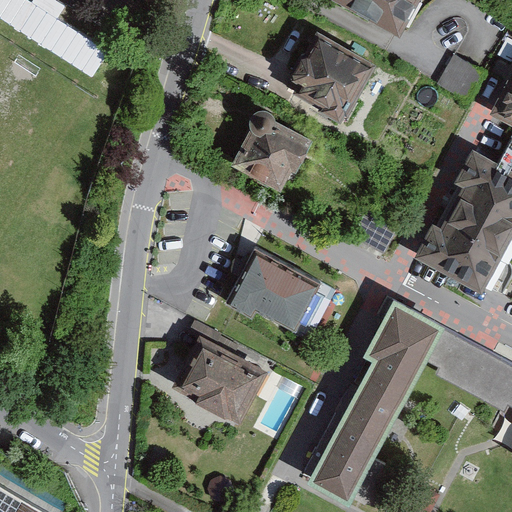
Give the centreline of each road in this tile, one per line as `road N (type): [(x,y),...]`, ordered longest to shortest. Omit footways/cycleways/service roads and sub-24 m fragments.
road 1 (residential): [(116,472),(142,209),(201,0)]
road 2 (residential): [(116,472),(0,402)]
